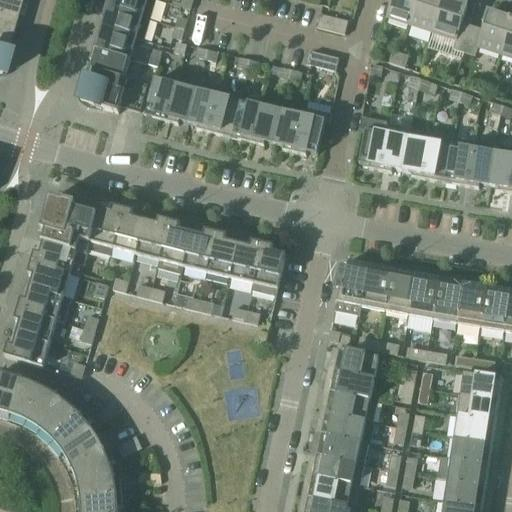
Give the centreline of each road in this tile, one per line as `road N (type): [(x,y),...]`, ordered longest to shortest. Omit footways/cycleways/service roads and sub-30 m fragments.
road 1 (residential): [(326,224),(0,139)]
road 2 (residential): [(268,511),(326,224)]
road 3 (residential): [(326,224),(372,0)]
road 4 (residential): [(511,257),(326,224)]
road 5 (residential): [(174,511),(169,468),(146,423),(89,382)]
